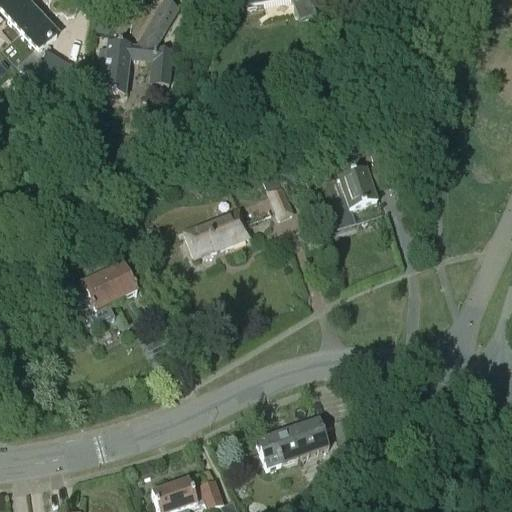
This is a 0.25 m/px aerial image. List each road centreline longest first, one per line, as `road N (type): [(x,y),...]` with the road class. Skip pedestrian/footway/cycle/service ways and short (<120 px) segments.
road 1 (residential): [(189,420),(290,373),(349,362),(411,362),(464,378)]
road 2 (residential): [(189,420),(86,454),(0,470)]
road 3 (residential): [(464,378),(511,258)]
